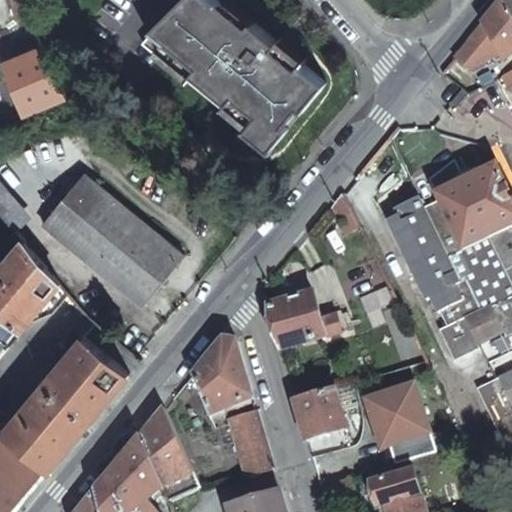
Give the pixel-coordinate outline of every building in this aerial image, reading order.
[(39,0),(12,0),(17,16),(42,10),(39,0)] [(182,0),(156,31),(178,51),(169,62),(239,122),(245,115),(255,123),(249,131),(293,169),(315,146),(297,131),(306,120),(313,126),(352,82),(327,60),(312,77),(292,58),(298,50),(240,0),(182,0)] [(511,0),(504,0),(503,1),(511,17),(511,0)] [(511,55),(511,17),(503,1),(455,58),(470,72),(499,53),(504,61),(511,55)] [(25,114),(67,97),(45,48),(5,65),(25,114)] [(511,72),(501,78),(506,87),(511,84),(511,72)] [(511,196),(497,165),(436,195),(441,207),(426,214),(422,206),(388,222),(427,303),(431,301),(438,316),(442,314),(448,328),(441,332),(456,363),(480,351),(479,346),(504,333),(507,340),(511,337),(511,374),(477,392),(511,465),(511,464),(511,196)] [(185,254),(90,176),(48,227),(143,306),(185,254)] [(0,212),(16,231),(32,218),(0,180),(0,212)] [(25,242),(0,271),(0,432),(1,433),(10,423),(1,415),(0,413),(0,360),(62,285),(25,242)] [(313,296),(268,309),(281,352),(326,339),(321,322),(313,296)] [(343,316),(332,319),(337,335),(348,332),(343,316)] [(332,319),(321,322),(326,339),(337,335),(332,319)] [(237,411),(256,404),(238,341),(225,338),(193,377),(209,416),(235,406),(237,411)] [(110,397),(129,374),(86,339),(31,404),(4,435),(47,472),(110,397)] [(416,381),(412,367),(394,373),(398,386),(416,381)] [(334,390),(295,401),(307,443),(346,431),(334,390)] [(166,408),(142,438),(164,490),(167,497),(170,503),(172,502),(201,488),(166,408)] [(246,479),(275,472),(258,413),(231,421),(246,479)] [(0,511),(14,511),(47,472),(4,435),(1,433),(0,433),(0,511)] [(142,438),(110,476),(125,511),(134,511),(164,490),(142,438)] [(348,480),(351,479),(344,451),(312,459),(321,488),(322,488),(348,480)] [(425,511),(414,472),(371,483),(377,508),(384,507),(386,511),(425,511)] [(125,511),(110,476),(96,494),(101,511),(125,511)] [(354,499),(348,480),(322,488),(328,507),(354,499)] [(80,511),(101,511),(96,494),(80,511)] [(287,511),(282,495),(232,510),(232,511),(287,511)] [(167,497),(150,508),(151,511),(174,511),(172,502),(170,503),(167,497)] [(497,511),(492,501),(475,507),(475,511),(497,511)]
